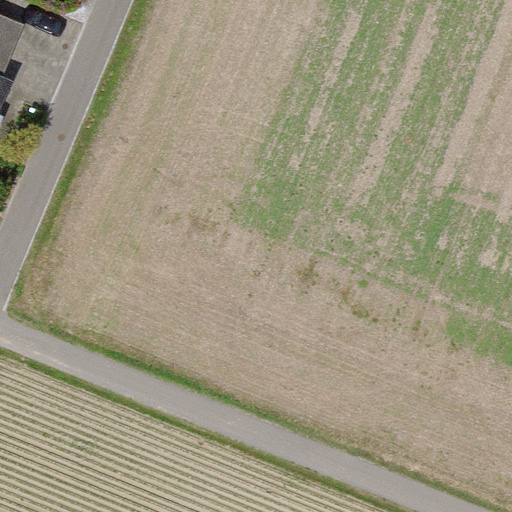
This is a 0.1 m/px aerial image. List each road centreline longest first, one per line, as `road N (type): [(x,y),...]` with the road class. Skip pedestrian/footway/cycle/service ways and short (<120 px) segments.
road 1 (track): [(461,511),(0,325)]
road 2 (residential): [(121,0),(0,290)]
